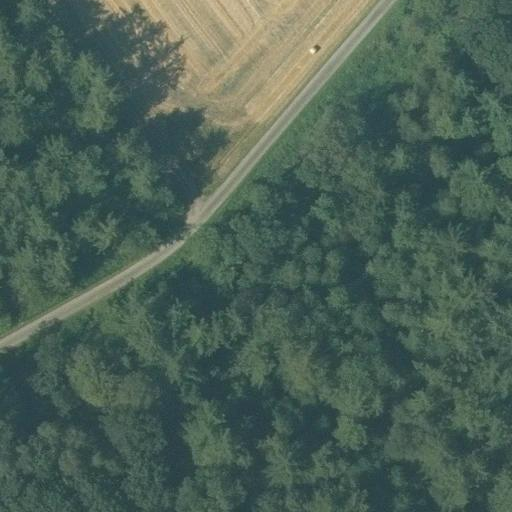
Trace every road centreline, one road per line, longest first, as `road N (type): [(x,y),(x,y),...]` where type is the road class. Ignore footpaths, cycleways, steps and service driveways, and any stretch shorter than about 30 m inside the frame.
road 1 (unclassified): [(390,0),(189,234),(0,345)]
road 2 (track): [(205,215),(48,0)]
